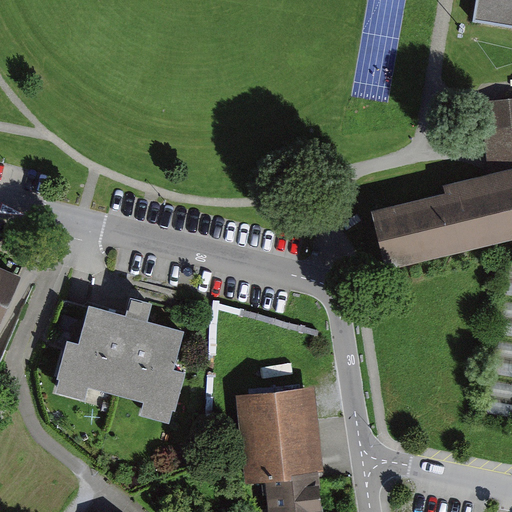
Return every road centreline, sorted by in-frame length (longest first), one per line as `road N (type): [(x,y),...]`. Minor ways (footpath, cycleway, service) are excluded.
road 1 (residential): [(0,200),(329,288),(370,462)]
road 2 (residential): [(370,462),(511,488)]
